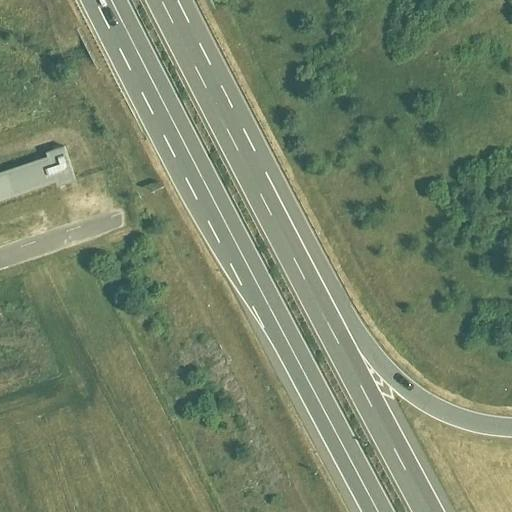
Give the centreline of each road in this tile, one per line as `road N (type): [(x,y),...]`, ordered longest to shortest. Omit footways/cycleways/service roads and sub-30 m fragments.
road 1 (motorway): [(111,0),(377,511)]
road 2 (motorway): [(511,431),(456,420),(391,380),(296,217),(253,180)]
road 3 (motorway): [(427,511),(253,180)]
road 4 (motorway): [(253,180),(160,0)]
road 5 (residential): [(0,258),(120,218)]
